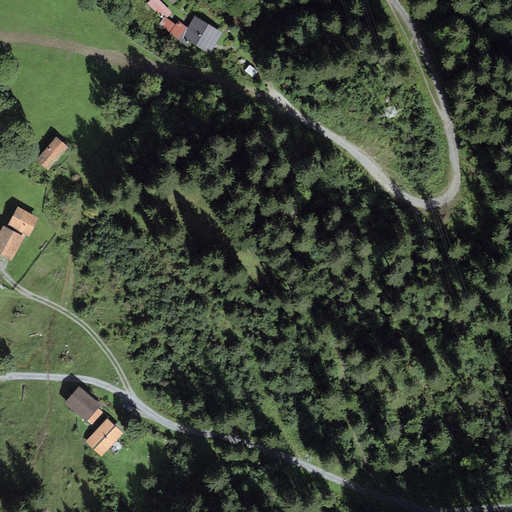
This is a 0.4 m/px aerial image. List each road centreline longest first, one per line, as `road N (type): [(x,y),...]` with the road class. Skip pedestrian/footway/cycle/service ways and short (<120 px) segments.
road 1 (track): [(274,104),(364,162),(394,194),(429,206),(448,200),(456,185),(455,140),(395,0)]
road 2 (track): [(274,104),(172,73),(115,126),(95,156),(78,215),(64,312)]
road 3 (track): [(129,398),(176,427),(275,453),(424,510)]
road 4 (track): [(0,270),(84,326),(122,374),(129,398)]
road 5 (track): [(129,398),(79,378),(0,374)]
